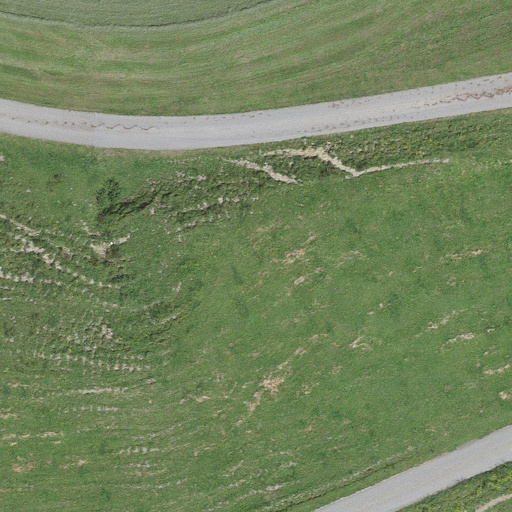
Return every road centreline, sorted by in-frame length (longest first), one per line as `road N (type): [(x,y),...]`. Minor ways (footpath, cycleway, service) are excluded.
road 1 (unclassified): [(511,107),(207,147),(0,118)]
road 2 (unclassified): [(363,511),(511,443)]
